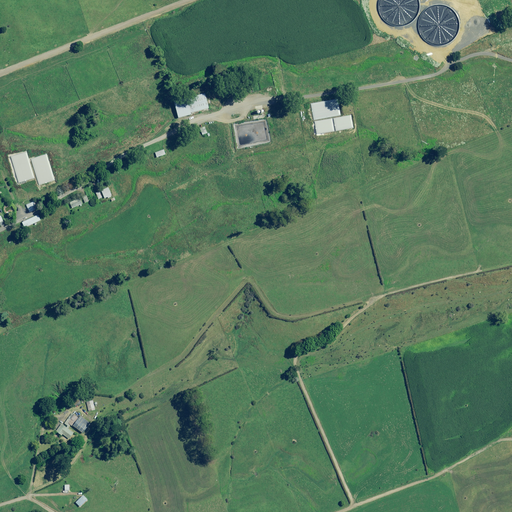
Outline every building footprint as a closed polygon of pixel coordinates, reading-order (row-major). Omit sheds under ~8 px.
[(209,108),(205,93),(174,101),(178,118),(191,114),(191,113),(209,108)] [(112,196),(108,188),(101,190),(105,198),(108,197),(108,198),(112,196)] [(82,204),(81,199),(70,203),(72,208),(82,204)] [(36,210),(33,202),(26,205),(29,212),(36,210)] [(41,220),(38,215),(22,222),(24,228),(41,220)] [(79,398),(73,400),(74,406),(81,405),(79,398)] [(95,410),(93,400),(86,402),(89,411),(95,410)] [(69,427),(71,426),(72,426),(83,433),(90,423),(80,416),(79,418),(74,414),(73,415),(71,414),(64,423),(67,426),(66,427),(61,424),(56,431),(62,436),(63,434),(69,439),(73,433),(68,429),(69,427)] [(87,500),(83,495),(76,502),(80,507),(87,500)]
